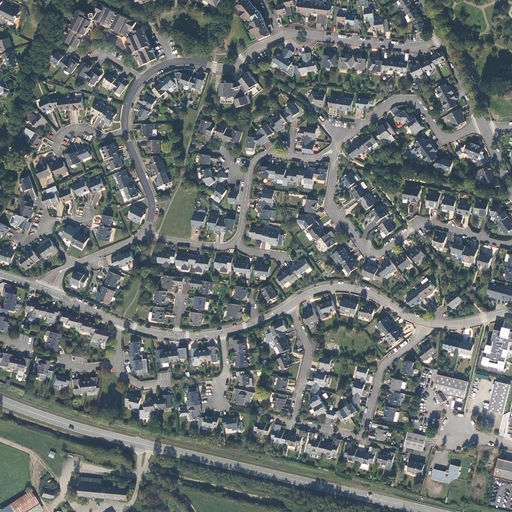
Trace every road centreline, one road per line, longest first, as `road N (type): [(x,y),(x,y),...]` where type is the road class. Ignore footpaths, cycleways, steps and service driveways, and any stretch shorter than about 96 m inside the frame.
road 1 (secondary): [(428,511),(103,434),(0,399)]
road 2 (residential): [(511,242),(422,222),(368,255),(327,206),(335,146)]
road 3 (residential): [(292,421),(356,437),(363,432),(382,365),(428,323)]
road 4 (residential): [(337,144),(394,99),(415,101),(445,137),(481,124)]
road 5 (residential): [(441,37),(420,46),(279,36)]
road 6 (track): [(144,466),(298,508)]
road 7 (tertiary): [(288,306),(311,291),(354,288),(428,323)]
road 8 (residential): [(279,36),(234,64),(186,60),(142,77)]
road 9 (residential): [(288,306),(308,346),(292,421)]
